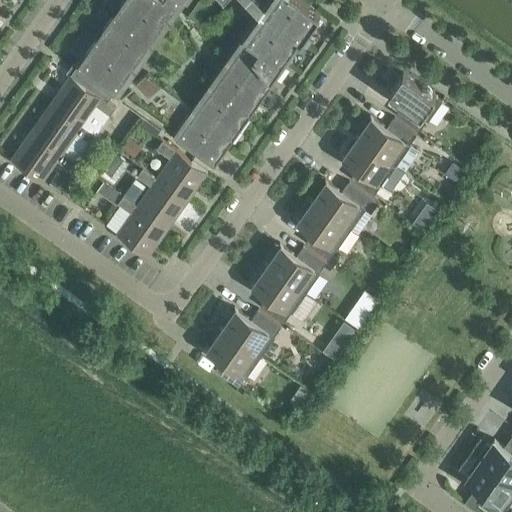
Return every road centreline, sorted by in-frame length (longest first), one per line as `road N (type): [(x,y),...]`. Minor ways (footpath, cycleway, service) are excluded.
road 1 (residential): [(0,196),(165,313),(383,7)]
road 2 (residential): [(511,347),(414,485),(452,511)]
road 3 (residential): [(511,98),(383,7)]
